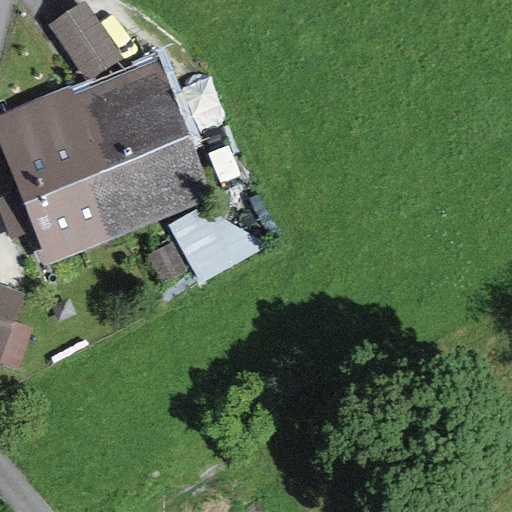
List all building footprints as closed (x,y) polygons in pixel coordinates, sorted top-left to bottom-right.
[(58,29),(90,77),(115,60),(82,12),(58,29)] [(101,175),(83,182),(101,224),(188,189),(145,81),(100,99),(113,131),(88,141),(101,175)] [(54,243),(101,224),(83,182),(101,175),(88,141),(73,102),(8,127),(54,243)] [(239,196),(182,218),(203,274),(261,253),(239,196)] [(0,350),(12,319),(0,314),(0,350)]
